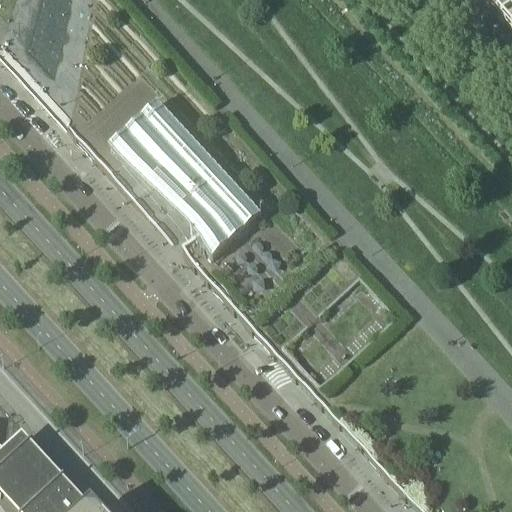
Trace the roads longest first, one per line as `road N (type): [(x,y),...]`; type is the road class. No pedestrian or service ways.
road 1 (residential): [(368,511),(0,112)]
road 2 (secondary): [(289,511),(0,195)]
road 3 (secondary): [(0,287),(206,511)]
road 4 (unclassified): [(0,392),(110,511)]
